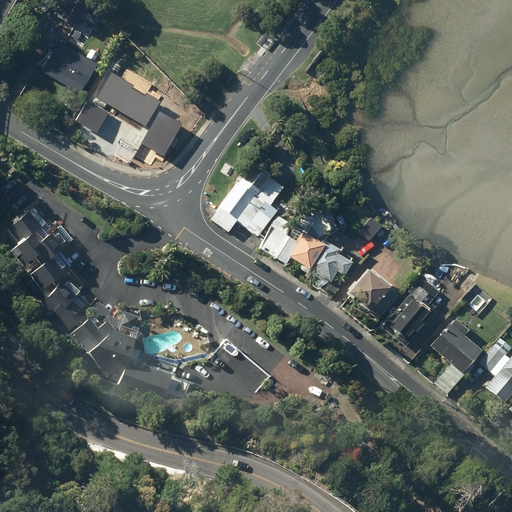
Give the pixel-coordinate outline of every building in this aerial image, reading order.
[(73,0),(63,0),(53,18),(75,30),(88,8),(73,0)] [(263,33),(255,43),(259,46),(267,36),(263,33)] [(121,38),(118,44),(123,47),(127,42),(121,38)] [(58,43),(40,73),(77,95),(95,65),(58,43)] [(105,79),(122,89),(125,84),(130,88),(133,82),(128,79),(132,71),(115,60),(105,79)] [(171,115),(138,95),(119,127),(149,144),(162,122),(166,124),(171,115)] [(94,130),(86,145),(99,152),(107,138),(94,130)] [(266,220),(253,211),(257,205),(264,210),(280,187),(265,176),(262,180),(247,169),(235,185),(231,182),(213,208),(231,221),(254,237),(266,220)] [(23,184),(18,175),(0,185),(0,188),(4,196),(23,184)] [(231,221),(213,208),(205,220),(223,232),(231,221)] [(35,247),(28,238),(37,229),(25,214),(4,231),(17,246),(8,253),(21,268),(32,259),(39,268),(27,278),(31,283),(24,290),(38,307),(40,305),(49,314),(45,317),(65,335),(83,315),(68,302),(71,298),(57,285),(50,292),(46,287),(60,276),(48,261),(60,251),(47,236),(35,247)] [(284,265),(287,260),(328,284),(334,274),(341,278),(349,265),(336,257),(338,253),(319,241),(317,245),(299,235),(295,242),(270,228),(257,248),(284,265)] [(427,263),(422,268),(429,273),(433,267),(427,263)] [(464,272),(458,266),(444,283),(451,289),(464,272)] [(363,272),(344,294),(376,322),(395,299),(363,272)] [(408,294),(380,328),(403,348),(422,325),(424,327),(434,315),(426,308),(438,293),(426,283),(415,282),(407,293),(408,294)] [(96,304),(88,313),(100,324),(109,314),(96,304)] [(97,374),(118,381),(116,387),(118,387),(117,390),(125,393),(126,390),(161,401),(168,377),(140,368),(139,371),(131,368),(132,364),(125,361),(132,341),(108,333),(111,332),(103,324),(94,332),(85,320),(64,339),(91,370),(96,366),(99,370),(97,374)] [(462,376),(461,375),(480,352),(463,337),(467,332),(454,321),(449,327),(446,325),(428,347),(448,364),(432,384),(445,395),(462,376)] [(494,377),(483,389),(502,405),(511,392),(511,357),(510,360),(504,356),(510,349),(498,339),(477,363),(494,377)] [(511,403),(503,413),(511,421),(511,403)]
